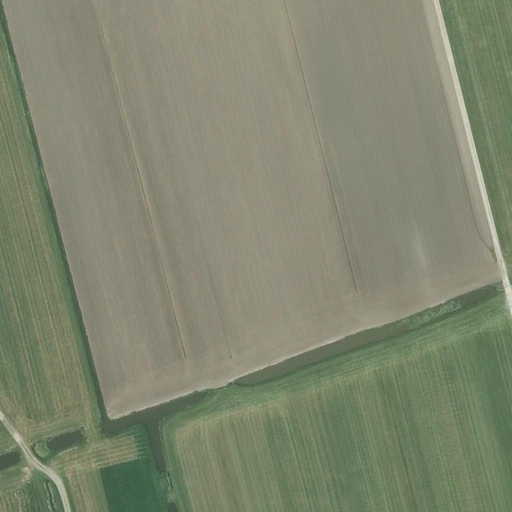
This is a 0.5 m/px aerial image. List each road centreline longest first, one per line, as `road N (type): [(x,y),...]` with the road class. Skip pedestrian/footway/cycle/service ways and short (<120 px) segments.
road 1 (track): [(434,0),(511,311)]
road 2 (track): [(68,511),(59,483),(0,416)]
